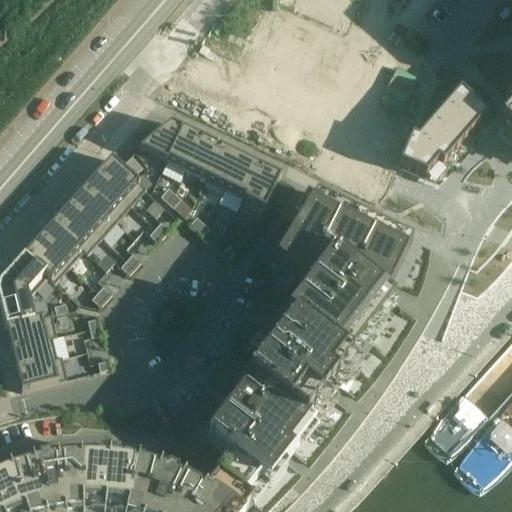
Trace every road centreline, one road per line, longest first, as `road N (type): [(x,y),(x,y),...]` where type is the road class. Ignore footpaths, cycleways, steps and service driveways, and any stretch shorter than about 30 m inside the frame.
road 1 (residential): [(475,144),(440,188),(414,188),(163,67)]
road 2 (secondary): [(0,190),(164,0)]
road 3 (residential): [(135,99),(0,250)]
